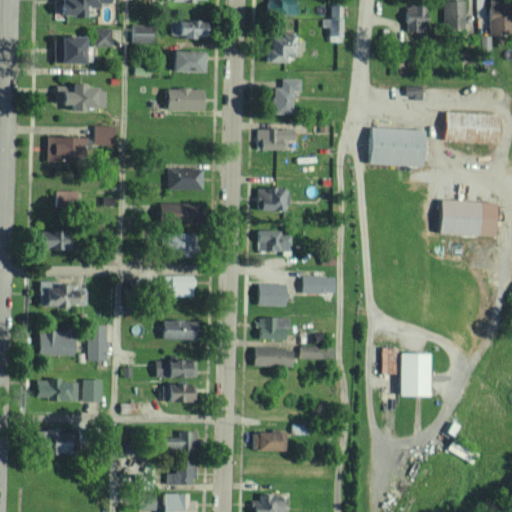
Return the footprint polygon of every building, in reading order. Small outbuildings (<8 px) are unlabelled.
[(79,16),(80,7),(93,7),(93,2),(104,2),(104,0),(53,0),(53,15),(79,16)] [(289,0),(264,0),(264,10),(289,11),(289,0)] [(440,28),(461,27),(460,0),(445,0),(439,0),(440,28)] [(340,16),(340,2),(328,3),(329,17),(340,16)] [(402,4),(401,31),(421,31),(421,5),(402,4)] [(508,32),(507,5),(485,5),(486,33),(508,32)] [(340,41),(340,18),(320,17),(320,26),(326,26),(326,40),(340,41)] [(198,38),(199,20),(171,19),(171,37),(198,38)] [(149,24),(128,23),(128,41),(148,41),(149,24)] [(108,45),(108,27),(92,27),(92,45),(108,45)] [(79,36),(46,34),(45,62),(78,63),(79,36)] [(279,61),(279,56),(288,56),(288,40),(264,40),(264,49),(260,49),(261,62),(279,61)] [(203,50),(167,50),(167,71),(202,72),(203,50)] [(290,89),(297,89),(297,78),(278,77),(278,86),(271,86),(270,113),(289,113),(290,89)] [(52,104),(64,104),(64,107),(95,108),(96,89),(78,88),(78,84),(53,83),(52,104)] [(401,96),(419,97),(420,87),(402,86),(401,96)] [(198,109),(199,88),(162,87),(162,109),(198,109)] [(439,140),(495,142),(495,113),(440,111),(439,140)] [(89,143),(110,144),(110,125),(89,125),(89,143)] [(363,163),(418,165),(419,128),(364,127),(363,163)] [(289,128),(255,128),(254,148),(282,149),(283,139),(289,139),(289,128)] [(42,156),(85,157),(86,137),(43,136),(42,156)] [(198,189),(199,167),(163,166),(162,188),(198,189)] [(284,209),(283,187),(253,188),(254,209),(284,209)] [(51,206),(72,207),(72,190),(51,190),(51,206)] [(434,233),(491,235),(492,201),(435,199),(434,233)] [(154,223),(187,223),(187,203),(154,202),(154,223)] [(286,229),(253,230),(254,251),(286,250),(286,229)] [(61,249),(61,231),(34,230),(33,248),(61,249)] [(186,233),(157,233),(157,256),(185,256),(186,233)] [(161,296),(189,295),(189,274),(161,275),(161,296)] [(330,276),(298,274),(297,291),(329,292),(330,276)] [(79,305),(80,283),(35,282),(34,304),(79,305)] [(280,305),(281,283),(253,282),(252,304),(280,305)] [(280,339),(281,326),(285,326),(285,316),(255,316),(254,339),(280,339)] [(157,337),(192,339),(193,320),(158,318),(157,337)] [(102,359),(102,324),(83,324),(83,359),(102,359)] [(33,329),(33,353),(67,354),(68,330),(33,329)] [(330,358),(331,346),(297,344),(296,357),(330,358)] [(248,364),(287,365),(287,347),(249,346),(248,364)] [(377,372),(391,373),(392,346),(378,346),(377,372)] [(425,395),(426,352),(395,352),(394,395),(425,395)] [(192,360),(151,359),(150,376),(192,377),(192,360)] [(74,399),(74,381),(57,381),(57,378),(33,378),(32,399),(74,399)] [(97,378),(79,378),(79,400),(97,401),(97,378)] [(186,383),(161,383),(161,401),(186,401),(186,383)] [(387,392),(379,391),(379,426),(386,426),(387,392)] [(31,451),(65,451),(65,429),(32,429),(31,451)] [(160,436),(159,449),(192,450),(193,431),(174,430),(174,437),(160,436)] [(249,431),(249,450),(283,450),(283,431),(249,431)] [(444,448),(469,462),(475,453),(449,438),(444,448)] [(163,483),(191,484),(192,461),(175,460),(175,472),(163,472),(163,483)] [(135,493),(135,510),(152,509),(152,492),(135,493)] [(157,511),(191,511),(192,500),(184,500),(184,493),(157,493),(157,511)] [(280,511),(281,504),(275,504),(275,494),(255,494),(255,499),(248,499),(248,511),(280,511)]
